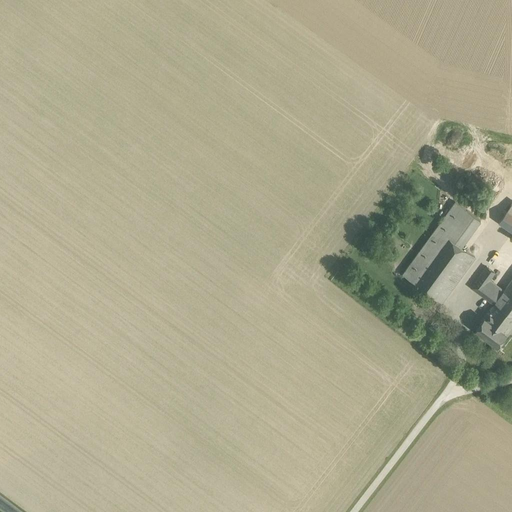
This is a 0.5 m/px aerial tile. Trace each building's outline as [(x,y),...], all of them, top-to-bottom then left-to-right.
[(456,201),(403,273),(415,282),(449,236),(467,210),(456,201)] [(467,210),(449,236),(462,246),(481,220),(467,210)] [(511,212),(508,210),(500,221),(511,229),(511,212)] [(449,236),(415,282),(441,302),(444,298),(445,298),(460,277),(475,256),(462,246),(449,236)] [(487,266),(472,287),(494,303),(496,301),(500,295),(486,284),(495,272),(487,266)] [(510,283),(495,272),(486,284),(500,295),(510,283)] [(500,295),(496,301),(511,313),(511,279),(510,283),(500,295)] [(511,313),(496,301),(494,303),(484,317),(506,333),(511,326),(511,325),(511,313)] [(506,333),(484,317),(476,328),(498,344),(506,333)]
